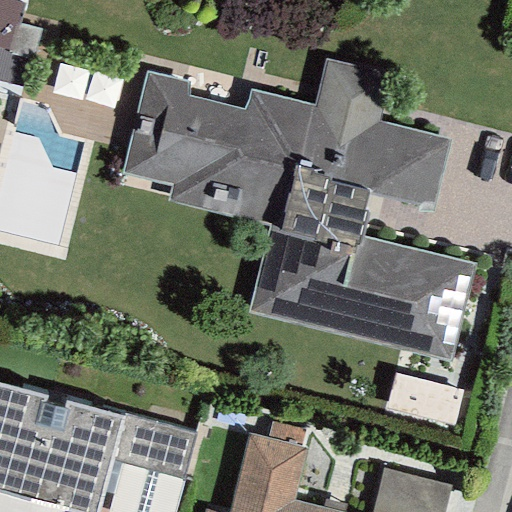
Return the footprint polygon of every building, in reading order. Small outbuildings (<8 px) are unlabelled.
[(269,225),(247,313),(450,362),(474,265),(357,237),(368,194),(432,210),(449,140),(377,122),(388,77),(325,62),(314,106),(246,90),(242,108),(185,94),(188,82),(145,71),(120,174),(170,187),(167,200),(269,225)] [(456,418),(464,385),(399,369),(392,403),(456,418)] [(0,384),(0,493),(62,511),(66,511),(97,511),(103,493),(112,461),(183,480),(194,434),(123,414),(122,417),(0,384)] [(265,440),(299,448),(303,430),(269,423),(265,440)] [(333,511),(290,501),(304,449),(299,448),(265,440),(248,435),(227,511),(207,511),(204,511),(203,511),(333,511)] [(174,511),(183,480),(112,461),(103,493),(111,495),(106,511),(174,511)] [(382,468),(370,511),(442,511),(450,486),(382,468)] [(0,511),(61,511),(62,511),(0,493),(0,511)]
